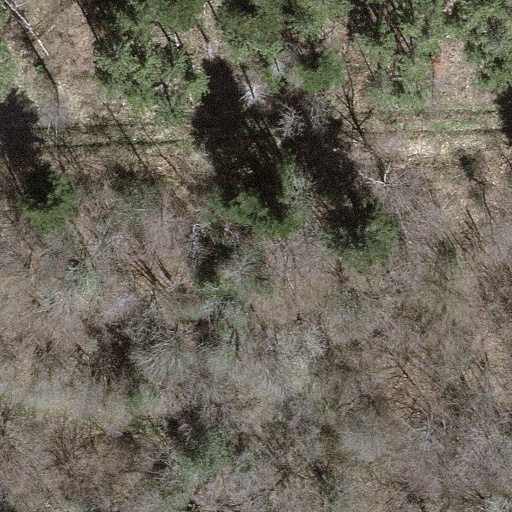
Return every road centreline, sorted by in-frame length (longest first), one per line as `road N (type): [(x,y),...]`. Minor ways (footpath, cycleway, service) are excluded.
road 1 (track): [(511,345),(170,388),(0,398)]
road 2 (track): [(0,143),(511,114)]
